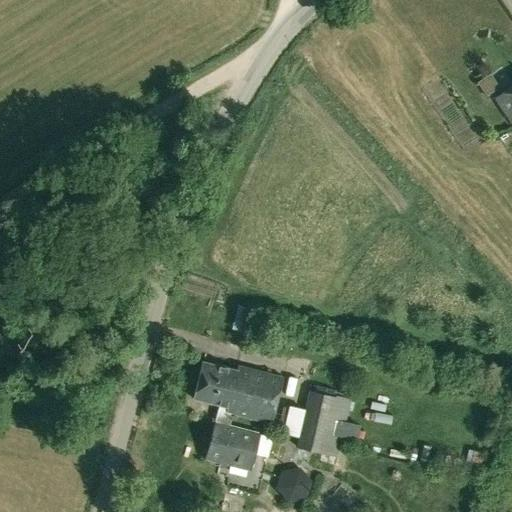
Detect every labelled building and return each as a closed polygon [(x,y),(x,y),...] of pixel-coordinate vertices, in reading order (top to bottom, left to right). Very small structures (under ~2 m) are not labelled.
[(511,120),(511,84),(495,95),(511,120)] [(220,405),(216,422),(232,426),(235,415),(271,424),(284,377),(239,365),(238,370),(204,362),(194,398),(220,405)] [(312,392),(304,427),(343,436),(351,400),(312,392)] [(206,459),(238,467),(251,470),(260,433),(232,426),(216,422),(206,459)] [(339,455),(343,436),(304,427),(299,446),(339,455)] [(274,488),(287,503),(306,499),(312,481),(300,467),(281,470),(274,488)]
